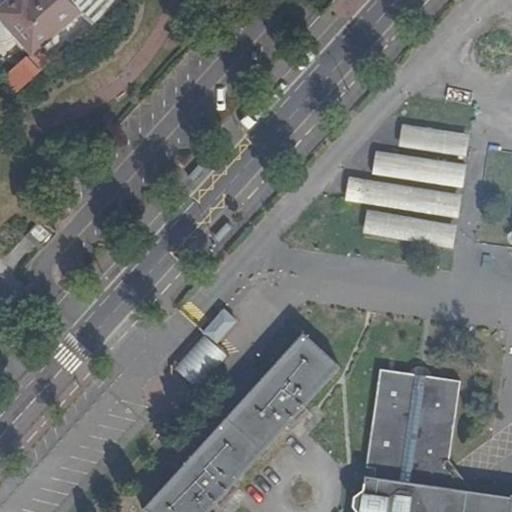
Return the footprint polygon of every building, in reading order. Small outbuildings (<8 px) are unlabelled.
[(0,15),(14,31),(42,0),(29,0),(24,5),(19,0),(16,0),(0,14),(0,15)] [(80,14),(63,0),(42,0),(14,31),(33,53),(80,14)] [(95,28),(119,7),(112,0),(63,0),(80,14),(95,28)] [(17,96),(57,61),(53,56),(48,61),(40,53),(30,62),(29,62),(5,83),(17,96)] [(464,145),(468,124),(402,114),(400,136),(464,145)] [(461,175),(464,152),(374,140),(371,163),(461,175)] [(457,204),(459,184),(347,168),(344,189),(457,204)] [(452,236),(455,213),(366,201),(363,224),(452,236)] [(240,325),(226,312),(204,334),(218,348),(240,325)] [(143,511),(212,511),(307,408),(341,369),(304,334),(280,361),(143,511)] [(511,511),(511,499),(469,494),(448,464),(460,386),(426,380),(421,372),(410,370),(403,378),(377,373),(361,495),(353,499),(351,511),(511,511)]
